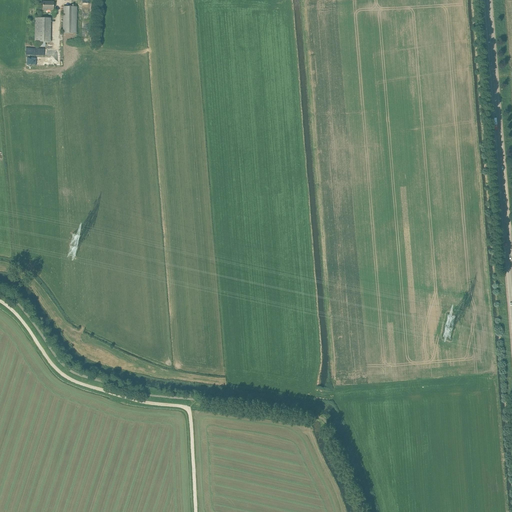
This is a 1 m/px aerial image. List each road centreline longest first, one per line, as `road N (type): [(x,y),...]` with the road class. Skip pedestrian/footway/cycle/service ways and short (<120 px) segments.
road 1 (track): [(0,301),(70,379),(187,410),(195,511)]
road 2 (tertiary): [(511,299),(486,0)]
